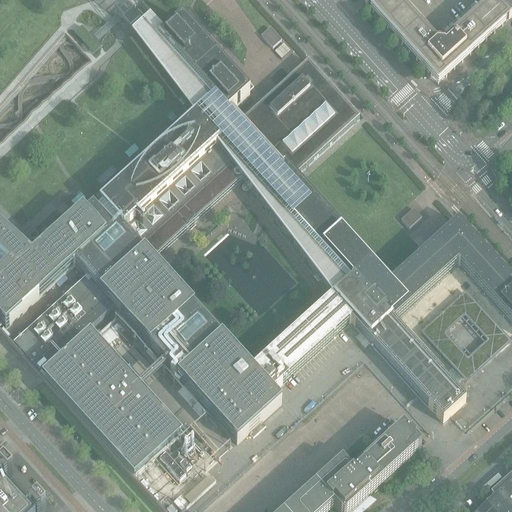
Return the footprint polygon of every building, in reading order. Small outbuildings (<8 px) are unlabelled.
[(443,79),(469,56),(511,19),(511,18),(494,0),(492,0),(489,2),(487,0),(477,0),(441,33),(440,33),(438,35),(435,33),(431,33),(429,34),(397,0),(369,0),(364,5),(365,6),(366,5),(434,79),(443,79)] [(511,0),(494,0),(511,18),(511,19),(511,0)] [(0,323),(5,330),(6,330),(75,267),(82,275),(9,341),(10,342),(14,347),(15,348),(19,352),(20,353),(40,375),(85,335),(86,336),(114,310),(120,317),(133,331),(133,332),(163,365),(135,392),(90,342),(77,354),(67,363),(45,383),(44,384),(133,482),(134,481),(179,440),(139,396),(162,375),(164,373),(168,370),(178,381),(236,446),(237,446),(247,437),(281,406),(281,405),(280,405),(272,395),(282,386),(351,324),(352,323),(331,300),(278,348),(251,372),(210,326),(206,322),(152,263),(227,195),(249,173),(273,199),(359,120),(331,89),(329,86),(308,63),(306,65),(304,67),(297,73),(273,95),(267,100),(251,114),(248,117),(241,123),(236,118),(232,113),(249,96),(250,96),(248,95),(253,91),(254,90),(235,70),(233,67),(223,56),(209,41),(206,38),(189,19),(187,17),(182,11),(160,31),(159,31),(150,21),(146,24),(135,34),(131,38),(146,56),(179,101),(179,102),(178,102),(183,107),(184,107),(193,119),(191,121),(189,123),(182,129),(178,133),(176,135),(173,138),(165,144),(162,148),(153,155),(151,157),(143,165),(141,167),(133,174),(130,177),(127,179),(125,181),(117,188),(114,191),(106,198),(104,200),(105,200),(103,202),(99,206),(103,210),(98,214),(93,209),(92,210),(85,216),(82,213),(32,259),(0,229),(0,323)] [(82,26),(74,33),(93,53),(100,46),(94,39),(82,26)] [(270,29),(261,37),(272,50),(281,42),(270,29)] [(290,52),(284,44),(274,53),(281,60),(290,52)] [(124,154),(129,160),(139,150),(134,145),(133,146),(131,148),(124,154)] [(343,196),(326,212),(388,280),(405,264),(416,254),(398,235),(390,225),(381,215),(372,205),(363,196),(354,186),(343,196)] [(71,202),(76,208),(86,199),(81,193),(79,195),(78,196),(71,202)] [(413,210),(401,222),(409,230),(421,219),(413,210)] [(511,305),(456,244),(412,284),(510,392),(511,389),(511,305)] [(95,343),(103,352),(126,331),(118,323),(95,343)] [(392,355),(378,367),(388,377),(390,380),(394,384),(410,402),(424,390),(433,381),(440,375),(447,369),(437,359),(431,352),(415,334),(411,338),(408,340),(401,346),(392,355)] [(262,424),(249,435),(253,440),(266,428),(262,424)] [(0,511),(42,511),(37,506),(36,506),(12,481),(13,480),(4,470),(3,470),(0,473),(0,511)] [(494,499),(479,511),(511,511),(511,475),(491,495),(494,499)]
